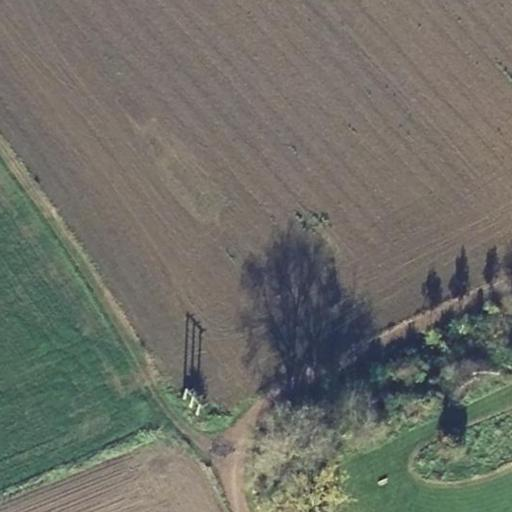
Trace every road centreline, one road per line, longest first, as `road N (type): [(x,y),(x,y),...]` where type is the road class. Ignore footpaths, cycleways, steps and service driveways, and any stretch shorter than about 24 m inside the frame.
road 1 (track): [(239,511),(207,449),(291,390),(511,285)]
road 2 (track): [(207,449),(152,395),(0,172)]
